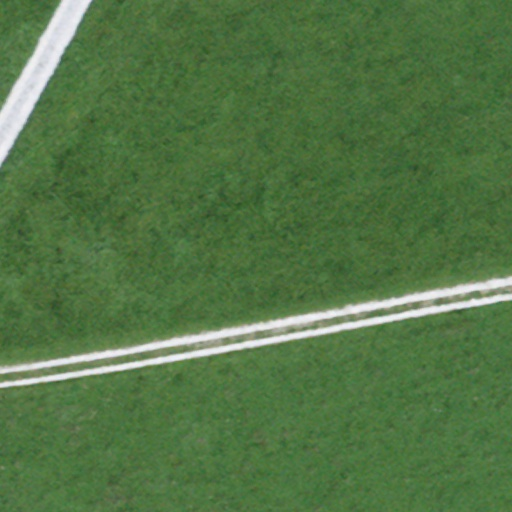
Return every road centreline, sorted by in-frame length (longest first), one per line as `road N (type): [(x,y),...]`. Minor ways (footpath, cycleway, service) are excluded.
road 1 (track): [(511,287),(0,377)]
road 2 (track): [(76,0),(0,140)]
